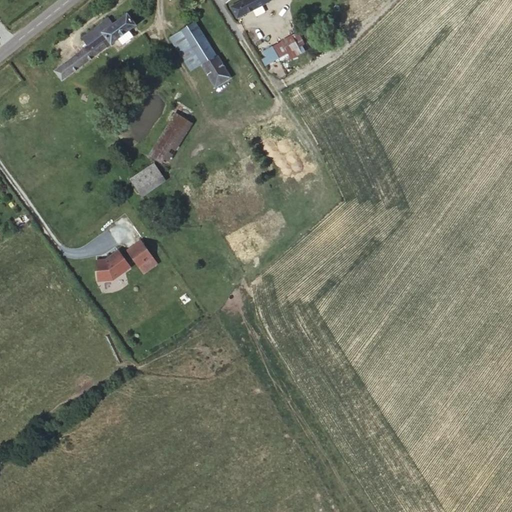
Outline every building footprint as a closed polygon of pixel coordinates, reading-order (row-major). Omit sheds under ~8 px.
[(251,0),(239,6),(246,18),(269,7),(279,2),(282,0),(251,0)] [(95,46),(57,76),(65,86),(142,24),(133,13),(118,24),(114,19),(89,39),(95,46)] [(208,60),(213,67),(230,57),(222,43),(206,17),(189,28),(208,60)] [(199,66),(208,60),(189,28),(179,34),(199,66)] [(307,31),(282,47),(286,54),(289,58),(299,52),(311,43),(314,42),(307,31)] [(315,50),(311,43),(299,52),(302,58),(315,50)] [(286,54),(282,47),(273,52),(276,57),(277,59),(286,54)] [(277,59),(276,57),(274,58),(278,65),(289,58),(286,54),(277,59)] [(230,57),(213,67),(224,85),(241,75),(230,57)] [(242,77),(225,88),(229,94),(246,83),(242,77)] [(229,94),(225,88),(215,94),(226,111),(253,94),(246,83),(229,94)] [(202,109),(190,101),(155,152),(166,160),(202,109)] [(39,109),(34,102),(24,110),(29,117),(39,109)] [(128,165),(134,175),(148,167),(142,157),(128,165)] [(144,186),(167,172),(162,162),(138,176),(144,186)] [(244,162),(215,182),(222,192),(211,198),(222,214),(261,187),(244,162)] [(170,176),(167,172),(144,186),(146,190),(170,176)] [(222,192),(215,182),(206,188),(203,191),(215,209),(206,215),(213,227),(225,219),(222,214),(211,198),(222,192)] [(146,276),(160,265),(141,241),(127,252),(146,276)] [(100,282),(115,281),(132,269),(121,253),(108,262),(99,262),(100,282)]
